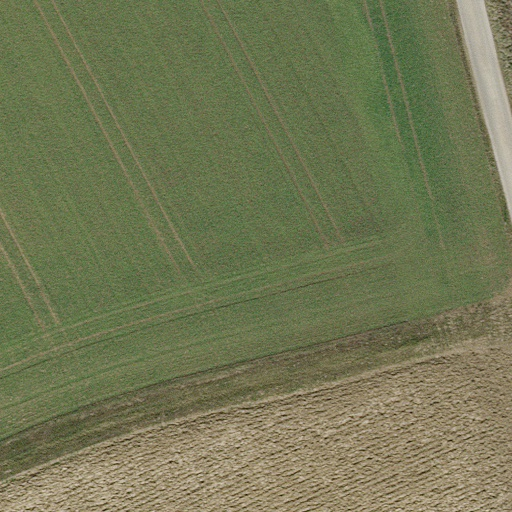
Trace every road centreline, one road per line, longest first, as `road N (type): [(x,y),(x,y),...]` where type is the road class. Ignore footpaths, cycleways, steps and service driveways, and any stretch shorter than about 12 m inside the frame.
road 1 (track): [(0,457),(194,391),(511,316)]
road 2 (track): [(511,171),(468,0)]
